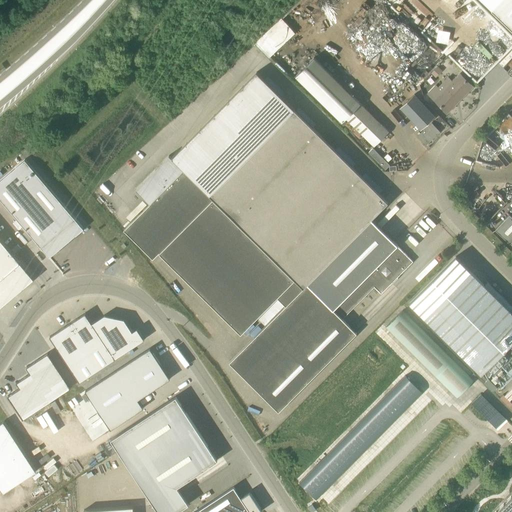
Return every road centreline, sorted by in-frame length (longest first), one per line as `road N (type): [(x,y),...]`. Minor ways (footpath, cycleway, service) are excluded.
road 1 (unclassified): [(0,364),(58,292),(109,286),(139,296),(292,511)]
road 2 (unclassified): [(511,274),(445,203),(441,177),(461,137),(511,87)]
road 3 (primary): [(0,108),(110,0)]
road 4 (track): [(54,165),(120,249),(127,291)]
